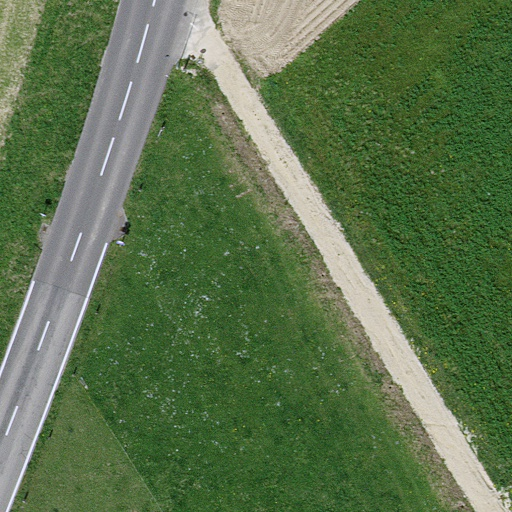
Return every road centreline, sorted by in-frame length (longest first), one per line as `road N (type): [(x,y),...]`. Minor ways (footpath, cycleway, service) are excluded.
road 1 (track): [(494,511),(221,59),(157,0)]
road 2 (secondary): [(155,0),(0,446)]
